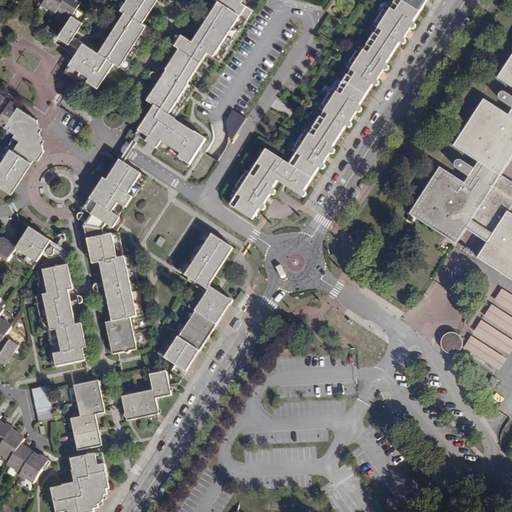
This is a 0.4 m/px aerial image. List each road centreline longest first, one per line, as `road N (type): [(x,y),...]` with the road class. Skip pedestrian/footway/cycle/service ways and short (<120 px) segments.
road 1 (tertiary): [(465,0),(304,246)]
road 2 (tertiary): [(132,511),(282,281)]
road 3 (residential): [(275,250),(122,149),(71,169)]
